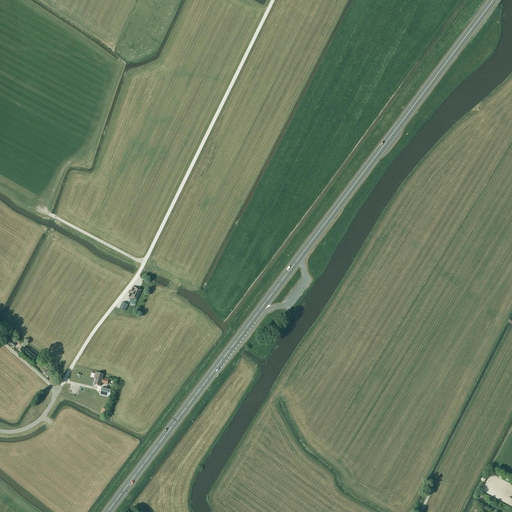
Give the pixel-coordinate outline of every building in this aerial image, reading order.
[(128,298),(131,299),(130,299),(136,302),(141,290),(136,288),(133,287),(131,291),(134,292),(133,293),(130,292),(128,298)] [(128,305),(122,302),(119,309),(125,311),(128,305)] [(32,364),(37,359),(26,350),(22,347),(19,351),(22,353),(21,355),(32,364)] [(41,371),(41,372),(41,373),(43,374),(42,374),(46,378),(50,374),(46,371),(45,371),(44,370),(43,369),(42,370),(41,371)] [(102,380),(103,375),(95,373),(94,379),(96,379),(94,385),(100,387),(101,383),(108,385),(109,380),(105,379),(104,380),(102,380)] [(111,390),(101,388),(99,396),(109,398),(111,390)]
